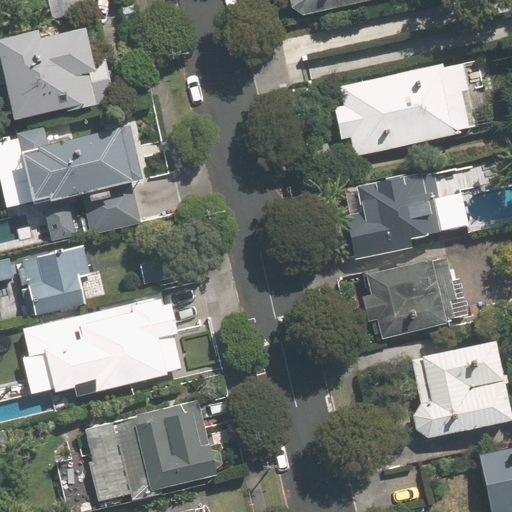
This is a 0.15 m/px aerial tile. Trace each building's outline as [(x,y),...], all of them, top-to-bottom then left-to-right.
[(51,0),(55,17),(94,8),(92,0),(51,0)] [(311,9),(350,0),(298,0),(299,2),(311,9)] [(51,22),(9,30),(24,112),(121,94),(114,53),(104,55),(98,21),(52,29),(51,22)] [(351,155),(483,126),(468,56),(345,82),(349,100),(340,102),(351,155)] [(22,129),(39,200),(84,189),(94,230),(144,218),(134,177),(151,173),(138,118),(53,139),(48,122),(22,129)] [(344,183),(359,254),(422,241),(419,230),(449,224),(436,163),(344,183)] [(30,314),(90,300),(84,273),(94,271),(88,242),(28,255),(34,285),(24,287),(30,314)] [(454,249),(372,269),(377,290),(366,292),(373,317),(383,315),(388,335),(470,315),(454,249)] [(0,256),(0,279),(18,276),(13,254),(0,256)] [(122,302),(28,323),(34,351),(26,353),(35,391),(78,381),(82,398),(187,375),(177,330),(185,328),(178,298),(169,300),(168,292),(138,299),(139,306),(124,310),(122,302)] [(436,432),(511,417),(511,361),(506,333),(418,351),(428,398),(420,410),(423,424),(436,432)] [(100,498),(223,470),(206,395),(83,423),(100,498)] [(511,511),(511,439),(483,445),(496,511),(511,511)] [(200,511),(199,503),(158,511),(200,511)]
